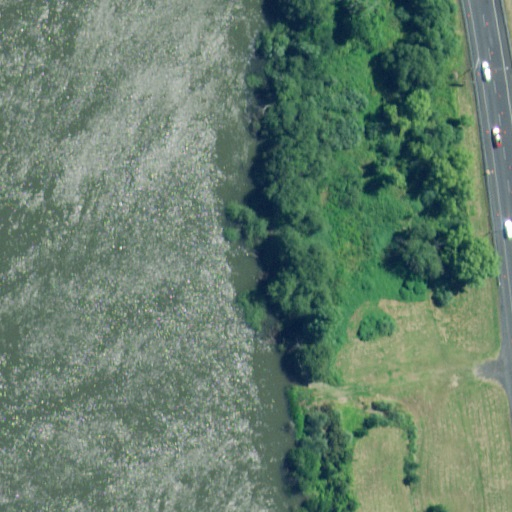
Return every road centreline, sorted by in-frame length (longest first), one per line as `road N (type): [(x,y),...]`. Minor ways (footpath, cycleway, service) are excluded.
road 1 (trunk): [(511,219),(479,0)]
road 2 (track): [(478,365),(373,381),(270,383)]
